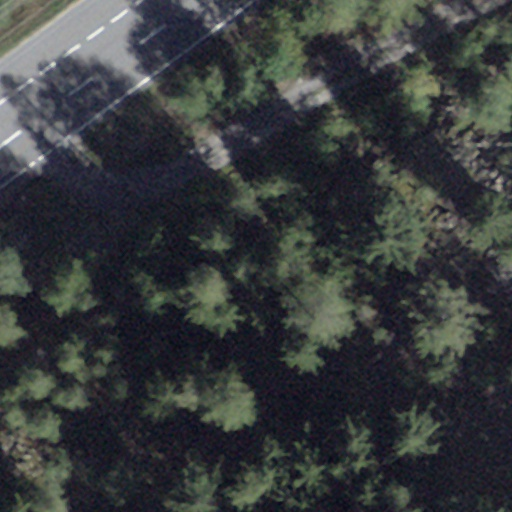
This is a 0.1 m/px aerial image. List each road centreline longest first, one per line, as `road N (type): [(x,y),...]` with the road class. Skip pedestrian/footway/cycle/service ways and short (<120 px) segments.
road 1 (track): [(13,140),(69,192),(142,182),(477,0)]
road 2 (secondary): [(201,0),(0,149)]
